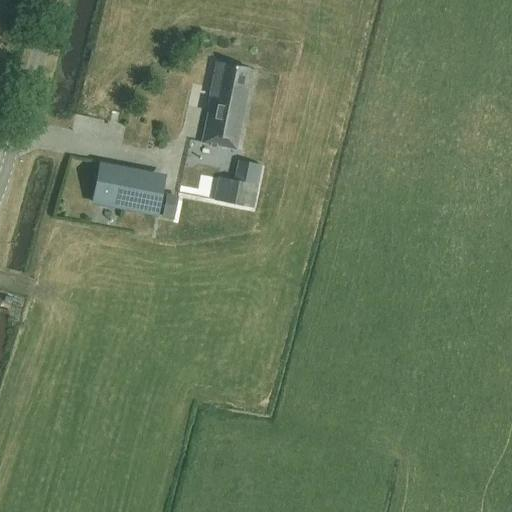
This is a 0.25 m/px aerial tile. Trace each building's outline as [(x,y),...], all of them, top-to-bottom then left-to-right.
[(204,142),(237,148),(248,90),(244,89),(248,68),(217,62),(212,88),(214,88),(204,142)] [(156,215),(163,181),(100,169),(93,203),(156,215)] [(200,191),(216,191),(216,174),(200,173),(200,191)] [(220,179),(216,199),(254,206),(258,186),(220,179)] [(166,197),(162,217),(174,219),(178,199),(166,197)]
